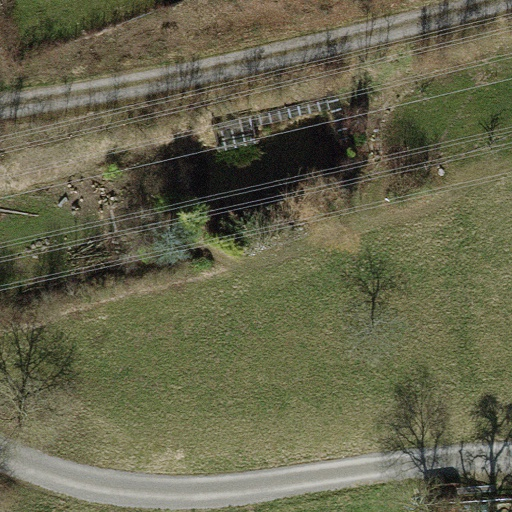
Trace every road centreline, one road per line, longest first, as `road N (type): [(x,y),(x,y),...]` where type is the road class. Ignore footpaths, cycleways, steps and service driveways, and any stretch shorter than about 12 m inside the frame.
road 1 (track): [(511,454),(410,457),(171,491),(77,480),(0,449)]
road 2 (track): [(0,112),(405,35),(506,0)]
